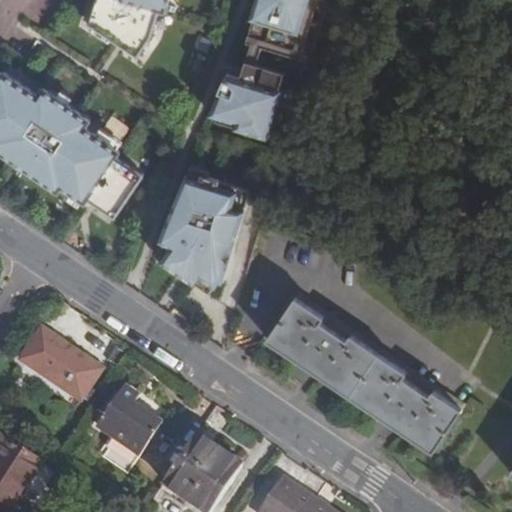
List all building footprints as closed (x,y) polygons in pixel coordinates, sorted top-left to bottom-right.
[(96,0),(89,23),(144,40),(155,20),(160,0),(96,0)] [(257,0),(252,19),(298,33),(307,0),(257,0)] [(0,150),(60,192),(63,187),(86,202),(89,197),(116,216),(144,175),(116,157),(121,151),(87,128),(92,121),(46,89),(41,97),(7,74),(0,84),(0,150)] [(234,127),(266,137),(276,105),(295,110),(299,96),(228,74),(211,114),(236,122),(234,127)] [(218,280),(222,281),(244,210),(232,206),(236,191),(217,185),(218,179),(200,174),(198,179),(185,175),(158,240),(172,248),(163,262),(174,270),(180,262),(213,284),(218,280)] [(457,408),(429,389),(425,394),(399,376),(402,371),(342,329),(338,334),(314,317),(318,312),(293,295),(266,337),(429,450),(457,408)] [(342,329),(318,312),(314,317),(338,334),(342,329)] [(42,328),(20,360),(80,401),(102,369),(42,328)] [(429,389),(402,371),(399,376),(425,394),(429,389)] [(123,445),(138,455),(140,457),(164,422),(134,402),(138,396),(124,386),(96,426),(123,445)] [(4,436),(0,441),(0,506),(8,511),(13,511),(21,500),(44,464),(4,436)] [(195,436),(190,444),(204,452),(209,445),(195,436)] [(190,444),(163,484),(205,511),(211,511),(239,471),(210,453),(213,448),(209,445),(204,452),(190,444)] [(213,448),(210,453),(239,471),(244,462),(216,444),(213,448)] [(138,455),(123,445),(119,452),(133,461),(138,455)] [(331,511),(281,478),(257,511),(331,511)]
